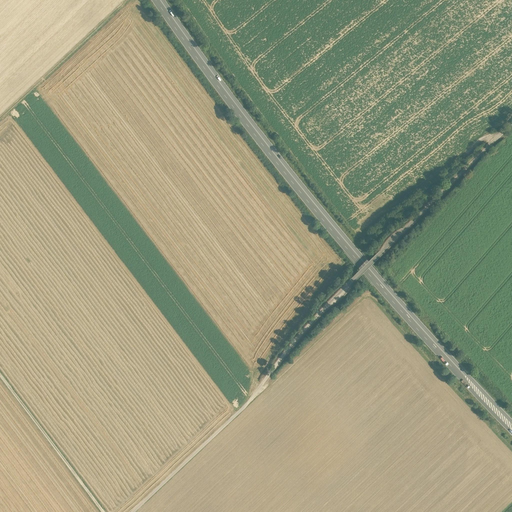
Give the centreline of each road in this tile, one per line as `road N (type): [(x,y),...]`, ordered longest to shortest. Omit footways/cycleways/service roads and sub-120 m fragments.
road 1 (trunk): [(158,0),(311,202),(511,426)]
road 2 (track): [(132,511),(244,407),(303,330),(511,124)]
road 3 (track): [(511,448),(370,294),(254,390),(281,340),(343,270)]
road 4 (track): [(492,143),(473,146),(366,241),(182,0)]
road 5 (track): [(511,399),(389,268)]
road 6 (track): [(128,0),(0,119)]
road 7 (track): [(0,374),(103,511)]
